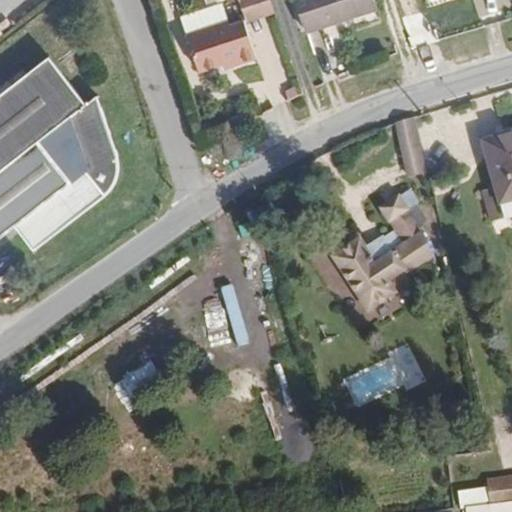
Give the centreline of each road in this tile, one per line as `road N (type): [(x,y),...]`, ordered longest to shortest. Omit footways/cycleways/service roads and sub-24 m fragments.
road 1 (tertiary): [(511,73),(394,105),(204,201)]
road 2 (tertiary): [(204,201),(0,347)]
road 3 (residential): [(204,201),(129,0)]
